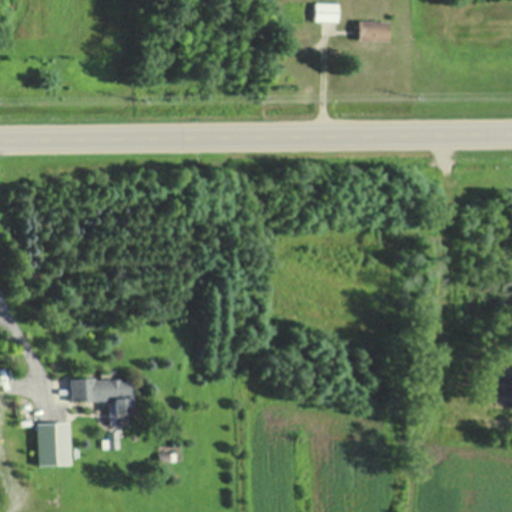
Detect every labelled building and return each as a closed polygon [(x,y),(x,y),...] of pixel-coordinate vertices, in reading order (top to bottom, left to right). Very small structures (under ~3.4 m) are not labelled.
[(312,0),(336,1),(335,19),(310,19),(310,14),(312,14),(312,0)] [(387,20),(386,38),(355,37),(356,18),(387,20)] [(93,375),(93,379),(130,377),(131,396),(128,396),(128,402),(126,402),(126,409),(112,410),(111,397),(70,400),(69,376),(93,375)] [(66,420),(66,422),(71,421),(72,433),(67,433),(68,462),(36,463),(35,435),(31,435),(30,423),(34,423),(34,422),(66,420)] [(117,446),(100,447),(99,437),(106,437),(106,429),(116,429),(117,446)] [(174,459),(157,459),(157,451),(174,451),(174,459)]
